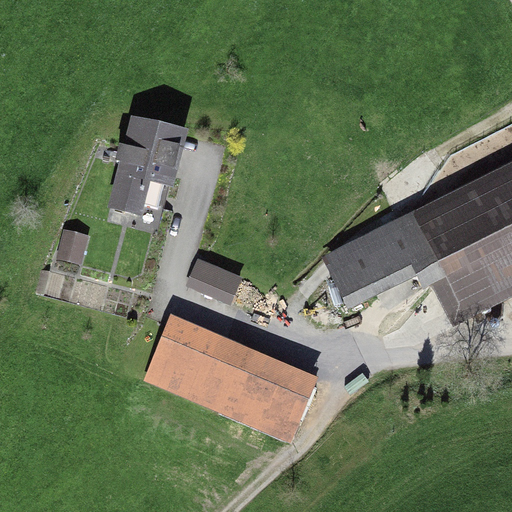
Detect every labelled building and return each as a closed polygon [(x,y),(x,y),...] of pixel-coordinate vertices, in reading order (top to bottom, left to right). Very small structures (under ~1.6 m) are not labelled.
[(186,127),(131,114),(109,206),(142,214),(151,179),(172,184),(186,127)] [(467,317),(511,294),(511,162),(329,254),(354,304),(407,278),(417,298),(449,281),(467,317)] [(80,264),(87,234),(65,229),(57,258),(80,264)] [(186,286),(231,304),(243,277),(197,258),(186,286)] [(144,380),(291,441),(318,375),(171,314),(144,380)]
